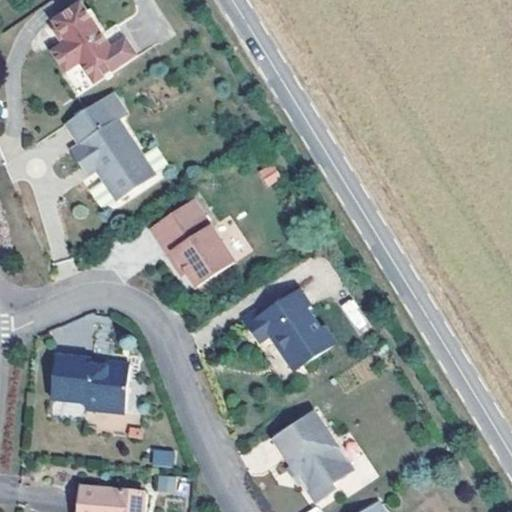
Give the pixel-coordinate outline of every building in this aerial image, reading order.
[(97,38),(76,7),(50,25),(64,45),(49,55),(64,77),(78,67),(92,87),(134,58),(113,28),(97,38)] [(125,117),(111,96),(65,127),(79,148),(71,153),(82,169),(89,163),(115,203),(154,177),(117,122),(125,117)] [(234,266),(194,204),(157,229),(187,276),(196,290),(234,266)] [(187,276),(157,229),(151,232),(182,279),(187,276)] [(311,310),(300,294),(265,318),(261,312),(246,322),(259,343),(269,337),(293,374),(335,347),(324,331),(320,334),(307,313),(311,310)] [(358,335),(370,328),(353,297),(340,304),(358,335)] [(105,370),(91,369),(91,364),(57,360),(52,402),(87,406),(86,412),(125,416),(130,368),(106,365),(105,370)] [(354,474),(315,415),(273,442),(291,469),(302,485),(316,506),(337,493),(333,487),(354,474)] [(173,468),(175,451),(153,448),(151,465),(173,468)] [(302,485),(291,469),(286,472),(297,489),(302,485)] [(157,475),(156,492),(177,493),(178,476),(157,475)] [(141,511),(143,496),(80,489),(77,511),(141,511)]
